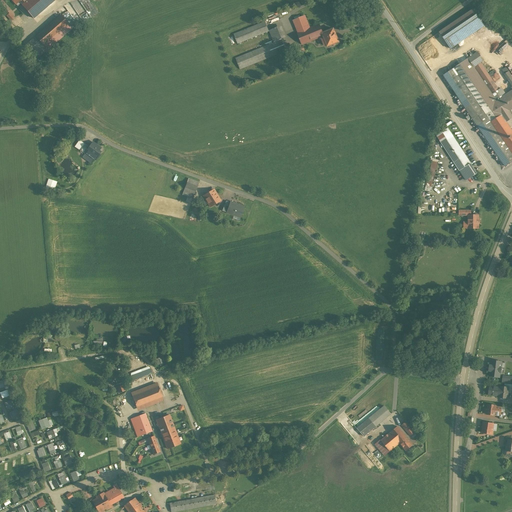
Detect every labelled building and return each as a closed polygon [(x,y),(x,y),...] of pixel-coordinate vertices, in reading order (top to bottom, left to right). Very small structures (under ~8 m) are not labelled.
[(2,0),(1,0),(0,1),(0,8),(5,14),(10,9),(2,0)] [(27,0),(22,5),(33,18),(54,0),(27,0)] [(76,0),(72,2),(66,4),(72,19),(71,19),(73,24),(92,17),(90,14),(94,12),(89,0),(76,0)] [(472,10),(439,32),(451,49),(484,27),(472,10)] [(72,28),(60,15),(35,37),(47,50),(72,28)] [(322,33),(319,25),(310,29),(305,16),(293,21),(298,33),(297,33),(302,44),(323,36),(322,33)] [(234,35),(238,44),(269,31),(265,22),(234,35)] [(281,26),(269,30),(274,42),(285,37),(281,26)] [(322,33),(323,36),(324,39),(323,40),(325,44),(326,44),(327,47),(330,45),(331,46),(333,46),(334,45),(335,43),(339,42),(333,29),(322,33)] [(282,40),(235,58),(240,69),(286,51),(282,40)] [(25,41),(20,47),(30,58),(36,52),(25,41)] [(468,61),(471,66),(472,66),(480,61),(476,56),(469,61),(468,61)] [(468,59),(444,75),(505,166),(511,160),(511,131),(506,122),(511,117),(511,115),(509,111),(511,109),(511,76),(509,72),(503,76),(511,89),(511,91),(503,97),(498,89),(496,90),(497,91),(493,94),(497,100),(496,101),(472,66),(471,66),(468,61),(469,61),(468,59)] [(476,67),(493,94),(497,91),(496,90),(498,89),(481,64),(476,67)] [(436,135),(440,141),(459,171),(470,164),(447,129),(436,135)] [(101,148),(93,142),(89,147),(85,153),(95,160),(100,152),(98,151),(101,148)] [(85,153),(89,147),(85,144),(80,151),(84,154),(85,153)] [(438,163),(432,161),(426,186),(431,187),(438,163)] [(470,164),(459,171),(465,180),(476,174),(470,164)] [(198,183),(188,179),(182,195),(193,199),(198,183)] [(48,180),(45,190),(54,193),(57,183),(48,180)] [(214,190),(203,196),(208,204),(218,198),(214,190)] [(229,206),(225,205),(222,211),(240,217),(244,207),(230,202),(229,206)] [(198,218),(203,216),(198,206),(193,208),(198,218)] [(473,210),(459,210),(459,217),(469,217),(469,223),(465,223),(465,229),(481,229),(481,213),(473,213),(473,210)] [(510,366),(500,365),(498,372),(500,373),(499,379),(511,381),(511,373),(509,373),(510,366)] [(151,368),(134,374),(135,379),(153,373),(151,368)] [(0,388),(9,385),(7,378),(0,380),(0,388)] [(157,383),(131,393),(138,411),(164,401),(157,383)] [(508,387),(490,385),(488,396),(508,398),(509,392),(511,393),(511,384),(508,384),(508,387)] [(0,392),(3,398),(10,395),(8,389),(0,392)] [(387,403),(359,425),(366,433),(393,410),(387,403)] [(505,405),(488,403),(486,414),(501,416),(502,409),(505,409),(505,405)] [(137,437),(152,431),(145,414),(131,419),(137,437)] [(169,415),(156,420),(160,430),(163,438),(167,449),(171,447),(180,444),(169,415)] [(48,417),(39,419),(42,428),(50,426),(48,417)] [(33,419),(26,422),(30,430),(36,428),(33,419)] [(405,422),(402,425),(412,436),(415,433),(405,422)] [(495,423),(483,422),(482,433),(493,434),(495,423)] [(398,425),(380,440),(390,452),(399,444),(405,452),(414,444),(398,425)] [(57,427),(47,432),(50,439),(57,436),(55,433),(58,431),(57,427)] [(4,432),(6,439),(12,438),(10,430),(4,432)] [(159,452),(154,436),(147,439),(148,443),(153,454),(159,452)] [(17,439),(21,448),(27,446),(23,437),(17,439)] [(64,439),(57,442),(61,452),(68,449),(64,439)] [(48,444),(51,456),(57,455),(54,442),(48,444)] [(6,446),(0,447),(0,448),(3,456),(9,454),(6,446)] [(44,447),(37,449),(39,457),(46,455),(44,447)] [(73,462),(72,459),(74,458),(72,454),(66,457),(64,454),(62,455),(66,465),(73,462)] [(52,458),(57,468),(63,466),(58,455),(52,458)] [(371,459),(366,462),(370,467),(375,464),(371,459)] [(45,471),(52,469),(48,460),(42,463),(45,471)] [(80,469),(71,472),(74,481),(80,479),(79,475),(82,474),(80,469)] [(63,484),(68,481),(64,471),(58,474),(63,484)] [(53,481),(52,480),(49,481),(53,489),(60,485),(57,479),(53,481)] [(37,490),(34,484),(36,483),(35,480),(29,483),(33,492),(37,490)] [(117,486),(104,494),(103,493),(96,496),(97,498),(93,501),(95,505),(93,506),(93,507),(94,509),(97,508),(99,511),(106,508),(110,506),(110,505),(121,499),(123,498),(117,486)] [(23,497),(29,494),(25,488),(20,491),(23,497)] [(10,492),(14,502),(20,500),(16,490),(10,492)] [(6,506),(12,503),(7,494),(1,497),(6,506)] [(214,495),(169,503),(170,511),(171,511),(216,504),(214,495)] [(37,500),(40,507),(46,504),(43,497),(37,500)] [(139,504),(135,499),(135,498),(125,506),(129,511),(144,511),(143,510),(142,511),(139,507),(141,506),(140,503),(139,504)] [(34,511),(33,509),(35,508),(32,501),(26,504),(30,511),(34,511)]
